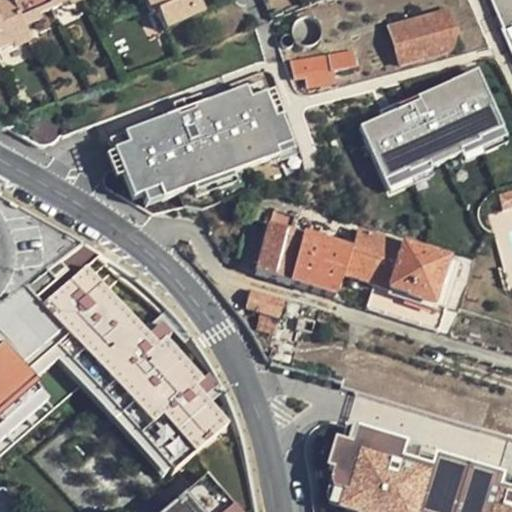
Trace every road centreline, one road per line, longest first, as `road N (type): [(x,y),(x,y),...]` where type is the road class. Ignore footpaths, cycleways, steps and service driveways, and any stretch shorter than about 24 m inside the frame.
road 1 (unknown): [(0,152),(243,75),(272,77),(293,113),(492,53),(472,0)]
road 2 (tertiary): [(0,169),(132,246),(189,295),(239,370),(281,511)]
road 3 (unknown): [(136,249),(156,245),(511,360)]
road 4 (unknown): [(326,411),(511,459)]
